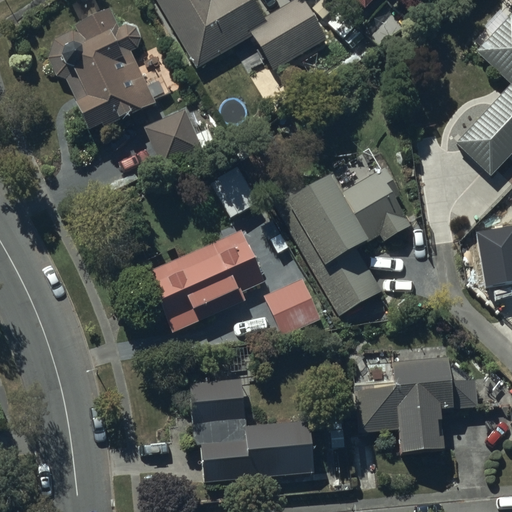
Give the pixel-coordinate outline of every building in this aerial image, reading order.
[(264,26),(248,0),(150,0),(197,76),(252,43),(274,79),(327,47),(300,4),(264,26)] [(346,0),(363,16),(378,0),(346,0)] [(155,111),(129,59),(137,56),(142,47),(136,35),(125,32),(118,35),(109,16),(74,34),(75,37),(54,48),(47,65),(56,84),(63,80),(80,115),(76,118),(89,144),(102,137),(104,141),(140,123),(138,119),(155,111)] [(490,41),(475,58),(510,91),(453,152),(488,185),(511,159),(511,158),(511,22),(510,21),(501,31),(494,24),(484,35),(490,41)] [(187,115),(143,134),(162,177),(205,158),(187,115)] [(382,301),(359,261),(368,256),(365,250),(380,241),(384,247),(410,232),(395,205),(399,202),(384,176),(344,199),(334,180),(308,195),(296,174),(262,194),(339,325),(382,301)] [(479,274),(480,277),(511,271),(511,228),(466,236),(458,246),(463,277),(479,274)] [(241,238),(146,282),(173,340),(244,307),(241,300),(264,289),(241,238)] [(301,286),(263,302),(281,342),(318,326),(301,286)] [(445,364),(392,369),(394,396),(355,400),(358,440),(398,437),(400,466),(440,463),(437,422),(452,421),(452,416),(475,414),(473,389),(447,391),(445,364)] [(201,453),(204,491),(314,481),(309,427),(246,432),(242,386),(190,391),(195,453),(201,453)]
